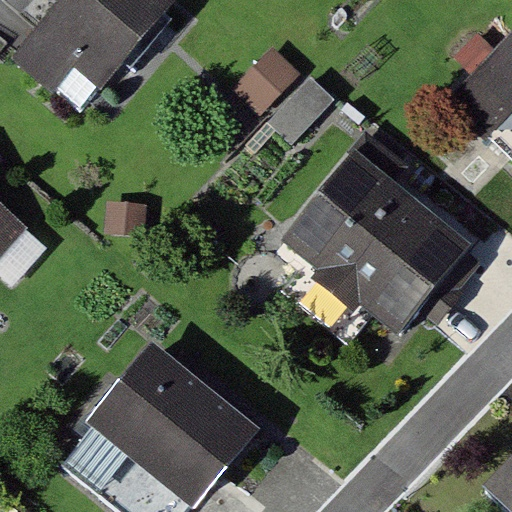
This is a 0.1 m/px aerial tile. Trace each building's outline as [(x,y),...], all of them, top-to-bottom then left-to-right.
[(47,0),(21,28),(0,50),(0,57),(70,123),(176,8),(167,0),(47,0)] [(511,32),(449,93),(511,158),(511,32)] [(266,117),(307,71),(276,43),(235,89),(266,117)] [(292,143),(336,97),(313,74),(268,120),(292,143)] [(473,266),(371,167),(294,246),(395,345),(456,283),(473,266)] [(197,511),(267,437),(171,347),(92,433),(177,511),(197,511)] [(511,511),(511,464),(467,510),(469,511),(511,511)]
